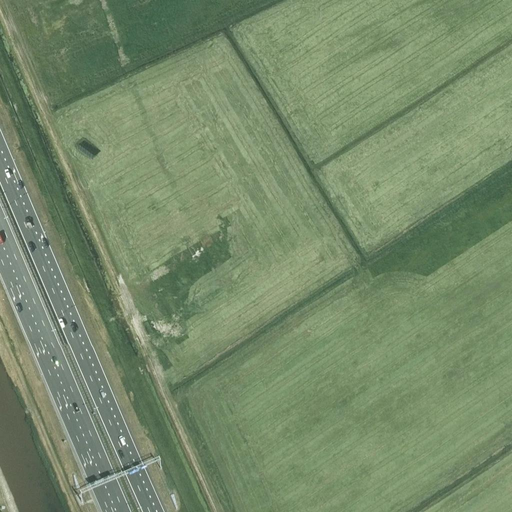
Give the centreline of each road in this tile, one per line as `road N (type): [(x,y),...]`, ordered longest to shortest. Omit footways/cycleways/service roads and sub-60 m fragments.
road 1 (trunk): [(149,511),(0,165)]
road 2 (trunk): [(0,229),(120,511)]
